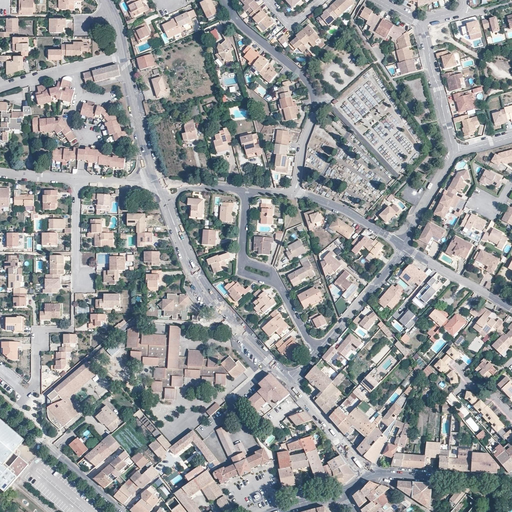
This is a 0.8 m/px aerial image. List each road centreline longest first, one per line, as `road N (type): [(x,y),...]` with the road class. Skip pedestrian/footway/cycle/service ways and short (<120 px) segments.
road 1 (tertiary): [(289,383),(208,294),(158,185)]
road 2 (residential): [(295,192),(313,97),(225,0)]
road 3 (tertiary): [(511,477),(370,475)]
road 4 (residential): [(316,353),(402,244)]
road 5 (tertiary): [(158,185),(122,55)]
road 6 (residential): [(454,154),(421,24)]
road 7 (residential): [(68,329),(36,330),(36,384),(9,415)]
road 8 (residential): [(511,309),(402,244)]
road 9 (tertiary): [(370,475),(289,383)]
